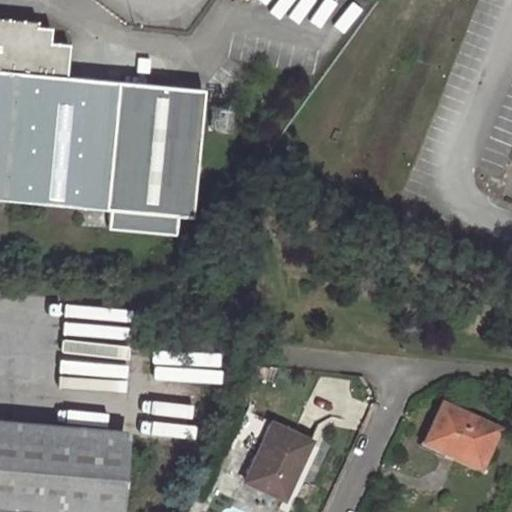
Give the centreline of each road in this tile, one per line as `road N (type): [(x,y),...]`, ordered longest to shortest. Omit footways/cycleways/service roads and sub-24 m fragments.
road 1 (unknown): [(259,353),(511,379)]
road 2 (unknown): [(511,216),(485,197),(472,143),(488,80),(511,35)]
road 3 (residential): [(335,511),(399,371)]
